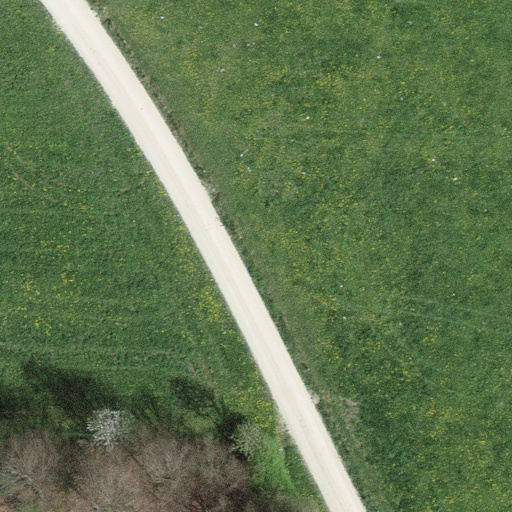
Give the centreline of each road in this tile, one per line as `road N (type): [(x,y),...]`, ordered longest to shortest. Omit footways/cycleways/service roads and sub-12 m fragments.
road 1 (residential): [(350,511),(230,268),(147,131)]
road 2 (unclassified): [(147,131),(58,0)]
